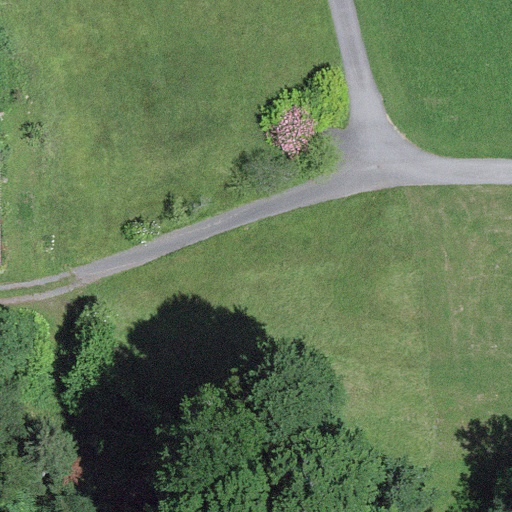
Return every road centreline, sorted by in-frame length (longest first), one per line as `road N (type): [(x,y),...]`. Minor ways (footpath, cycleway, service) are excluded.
road 1 (unclassified): [(0,291),(380,176),(511,176)]
road 2 (track): [(380,176),(329,0)]
